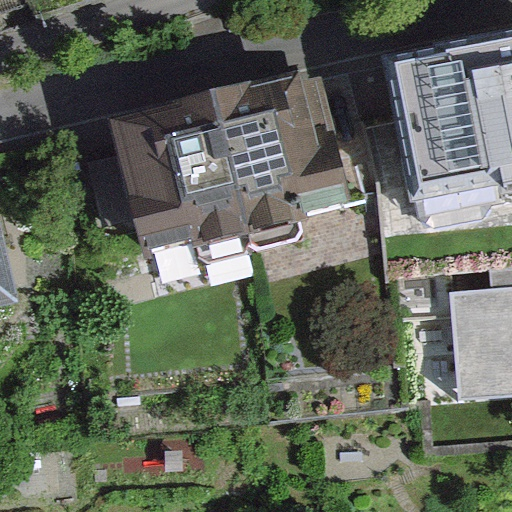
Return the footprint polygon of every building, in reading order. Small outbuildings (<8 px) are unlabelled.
[(511,41),(384,68),(416,221),(511,201),(511,41)] [(302,83),(213,107),(251,249),(312,233),(310,227),(353,215),(341,169),(326,173),(302,83)] [(251,249),(213,107),(110,134),(118,166),(135,230),(145,268),(193,255),(195,264),(251,249)] [(118,166),(87,175),(104,238),(135,230),(118,166)] [(0,248),(0,323),(19,318),(0,248)] [(511,287),(450,292),(459,402),(511,397),(511,287)]
